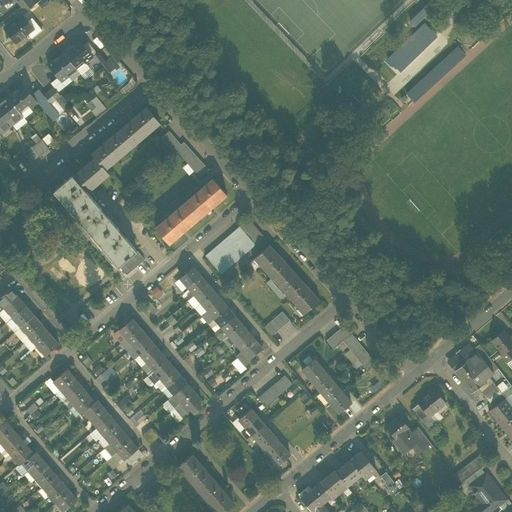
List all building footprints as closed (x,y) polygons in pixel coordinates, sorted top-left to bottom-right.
[(38,5),(33,0),(29,0),(20,7),(26,14),(38,5)] [(421,0),(405,15),(414,25),(440,2),(438,0),(421,0)] [(5,30),(16,43),(34,29),(23,16),(5,30)] [(424,22),(387,58),(399,72),(437,36),(424,22)] [(79,41),(63,53),(80,73),(81,75),(89,68),(85,63),(92,57),(92,56),(83,45),(79,41)] [(88,41),(83,45),(92,56),(97,52),(88,41)] [(405,94),(413,103),(465,55),(457,46),(405,94)] [(104,48),(101,50),(108,58),(111,56),(104,48)] [(96,54),(102,62),(108,58),(101,50),(96,54)] [(71,80),(80,73),(63,53),(48,65),(57,77),(61,82),(68,76),(71,80)] [(108,58),(102,62),(109,71),(118,65),(111,56),(108,58)] [(384,93),(367,75),(354,87),(370,105),(384,93)] [(54,88),(57,92),(72,81),(71,80),(68,76),(61,82),(57,77),(50,83),(54,88)] [(24,85),(8,97),(21,114),(37,101),(32,96),(24,85)] [(54,88),(49,92),(44,96),(50,104),(55,100),(60,96),(57,92),(54,88)] [(39,90),(32,96),(37,101),(52,120),(59,114),(50,104),(44,96),(39,90)] [(60,96),(55,100),(64,110),(70,105),(61,95),(60,96)] [(95,105),(90,110),(95,116),(106,108),(96,96),(90,100),(95,105)] [(0,103),(0,131),(1,133),(23,116),(21,114),(8,97),(0,103)] [(55,100),(50,104),(59,114),(64,110),(55,100)] [(146,107),(119,130),(130,144),(137,138),(140,140),(154,128),(152,126),(158,121),(146,107)] [(91,153),(95,157),(103,167),(110,161),(112,163),(127,151),(125,148),(130,144),(119,130),(91,153)] [(172,152),(177,148),(181,144),(170,130),(161,138),(172,152)] [(127,151),(140,140),(137,138),(130,144),(125,148),(127,151)] [(42,139),(27,151),(35,160),(49,149),(42,139)] [(186,141),(181,144),(177,148),(200,177),(209,169),(186,141)] [(95,157),(73,176),(81,186),(85,182),(91,189),(109,173),(105,169),(103,167),(95,157)] [(103,167),(105,169),(112,163),(110,161),(103,167)] [(54,191),(75,216),(94,201),(81,186),(73,176),(72,175),(54,191)] [(213,178),(184,203),(196,217),(200,214),(205,210),(206,212),(218,202),(216,200),(225,192),(213,178)] [(216,200),(218,202),(227,194),(225,192),(216,200)] [(75,216),(97,241),(115,226),(94,201),(75,216)] [(188,224),(196,217),(184,203),(155,228),(167,242),(176,234),(178,236),(190,226),(188,224)] [(188,224),(190,226),(206,212),(205,210),(200,214),(196,217),(188,224)] [(239,227),(243,232),(253,223),(249,218),(239,227)] [(257,228),(253,223),(243,232),(247,236),(247,237),(257,228)] [(137,251),(115,226),(97,241),(118,267),(124,262),(128,259),(133,255),(137,251)] [(239,227),(234,231),(242,240),(247,236),(243,232),(239,227)] [(261,232),(257,228),(247,237),(251,242),(261,232)] [(237,244),(242,240),(234,231),(229,235),(237,244)] [(266,238),(261,232),(251,242),(254,245),(256,246),(266,238)] [(176,234),(167,242),(169,244),(178,236),(176,234)] [(233,248),(237,244),(229,235),(225,239),(233,248)] [(247,236),(242,240),(249,249),(254,245),(251,242),(247,237),(247,236)] [(228,252),(233,248),(225,239),(220,243),(228,252)] [(245,253),(249,249),(242,240),(237,244),(245,253)] [(223,256),(228,252),(220,243),(215,247),(223,256)] [(240,257),(245,253),(237,244),(233,248),(240,257)] [(274,280),(279,285),(294,272),(268,244),(254,257),(259,263),(258,264),(273,281),(274,280)] [(218,260),(223,256),(215,247),(210,251),(218,260)] [(235,261),(240,257),(233,248),(228,252),(235,261)] [(137,251),(133,255),(140,263),(144,260),(137,251)] [(213,265),(218,260),(210,251),(205,255),(213,265)] [(231,265),(235,261),(228,252),(223,256),(231,265)] [(136,267),(140,263),(133,255),(128,259),(136,267)] [(226,269),(231,265),(223,256),(218,260),(226,269)] [(131,271),(136,267),(128,259),(124,262),(131,271)] [(220,273),(226,269),(218,260),(213,265),(220,273)] [(126,276),(131,271),(124,262),(118,267),(126,276)] [(228,335),(230,337),(235,343),(241,351),(243,353),(249,360),(249,359),(262,348),(255,339),(248,331),(241,323),(235,315),(228,307),(221,300),(214,292),(207,284),(201,276),(193,267),(180,278),(187,287),(194,295),(201,303),(207,311),(213,317),(214,319),(221,327),(228,335)] [(319,300),(294,272),(279,285),(284,290),(283,292),(298,308),(299,307),(305,313),(319,300)] [(0,311),(0,312),(5,308),(4,307),(16,297),(10,289),(0,297),(0,311)] [(188,300),(194,308),(201,303),(194,295),(188,300)] [(25,307),(16,297),(4,307),(5,308),(13,317),(25,307)] [(145,306),(152,315),(157,311),(150,301),(145,306)] [(201,303),(194,308),(201,316),(207,311),(201,303)] [(33,316),(25,307),(13,317),(21,327),(33,316)] [(0,315),(6,323),(13,317),(5,308),(0,312),(0,311),(0,315)] [(282,310),(277,315),(284,324),(289,319),(282,310)] [(207,311),(201,316),(207,322),(213,317),(207,311)] [(177,322),(171,314),(165,319),(172,327),(177,322)] [(280,327),(284,324),(277,315),(272,318),(280,327)] [(41,326),(33,316),(21,327),(29,336),(41,326)] [(13,317),(6,323),(14,332),(21,327),(13,317)] [(275,331),(280,327),(272,318),(268,322),(275,331)] [(125,337),(126,339),(139,328),(140,327),(132,319),(119,330),(114,334),(120,341),(125,337)] [(215,332),(221,327),(214,319),(208,324),(215,332)] [(271,335),(275,331),(268,322),(263,326),(271,335)] [(345,325),(335,333),(343,341),(366,369),(375,361),(345,325)] [(49,335),(41,326),(29,336),(37,346),(49,335)] [(22,342),(29,336),(21,327),(14,332),(22,342)] [(221,327),(215,332),(222,340),(223,339),(228,335),(221,327)] [(128,351),(133,347),(146,336),(139,328),(126,339),(128,341),(123,345),(128,351)] [(491,341),(508,362),(511,358),(511,349),(511,348),(511,346),(511,340),(504,330),(491,341)] [(338,345),(343,341),(335,333),(331,336),(338,345)] [(58,346),(49,335),(37,346),(46,356),(47,355),(58,346)] [(29,336),(22,342),(31,351),(37,346),(29,336)] [(133,347),(140,355),(153,344),(146,336),(133,347)] [(333,349),(338,345),(331,336),(326,340),(333,349)] [(230,347),(235,343),(230,337),(224,341),(230,347)] [(197,347),(192,342),(186,347),(191,352),(197,347)] [(140,355),(147,363),(159,352),(153,344),(140,355)] [(476,348),(485,360),(489,357),(480,345),(476,348)] [(224,352),(219,346),(213,351),(218,357),(224,352)] [(133,347),(128,351),(127,351),(134,359),(135,359),(140,355),(133,347)] [(205,352),(201,347),(195,352),(199,357),(205,352)] [(471,394),(478,389),(485,383),(483,381),(489,377),(495,372),(485,360),(476,348),(466,357),(469,361),(456,371),(461,377),(459,379),(471,394)] [(166,360),(159,352),(147,363),(142,367),(147,373),(152,369),(153,371),(166,360)] [(237,357),(244,366),(251,361),(249,359),(249,360),(243,353),(237,357)] [(38,363),(42,367),(51,360),(47,355),(46,356),(38,363)] [(93,363),(87,355),(81,359),(87,367),(93,363)] [(147,363),(140,355),(135,359),(141,367),(142,367),(147,363)] [(244,366),(237,357),(231,362),(240,374),(246,368),(244,366)] [(453,366),(456,371),(469,361),(466,357),(453,366)] [(301,369),(311,381),(323,370),(314,358),(301,369)] [(121,359),(111,367),(115,371),(125,364),(121,359)] [(173,368),(166,360),(153,371),(155,373),(160,379),(167,387),(180,376),(173,368)] [(99,364),(92,370),(97,376),(104,370),(99,364)] [(54,381),(61,389),(74,378),(67,370),(54,381)] [(333,381),(323,370),(311,381),(320,391),(333,381)] [(105,372),(98,378),(103,384),(110,378),(105,372)] [(150,377),(155,383),(160,379),(155,373),(150,377)] [(150,377),(148,375),(143,379),(150,387),(155,383),(150,377)] [(284,375),(280,379),(287,387),(292,384),(284,375)] [(187,384),(180,376),(167,387),(174,395),(187,384)] [(494,384),(489,377),(483,381),(485,383),(478,389),(482,393),(494,384)] [(61,389),(67,397),(80,386),(74,378),(61,389)] [(162,391),(167,387),(160,379),(155,383),(162,391)] [(280,379),(275,382),(283,391),(287,387),(280,379)] [(61,389),(54,381),(48,386),(55,394),(61,389)] [(342,392),(333,381),(320,391),(329,402),(342,392)] [(275,382),(271,386),(278,395),(283,391),(275,382)] [(296,382),(288,388),(293,395),(301,388),(296,382)] [(193,392),(187,384),(174,395),(180,403),(193,392)] [(482,393),(485,396),(497,387),(494,384),(482,393)] [(67,397),(74,405),(87,394),(80,386),(67,397)] [(271,386),(266,390),(274,399),(278,395),(271,386)] [(485,396),(490,402),(502,392),(498,386),(497,387),(485,396)] [(168,399),(174,395),(167,387),(162,391),(168,399)] [(61,389),(55,394),(62,402),(67,397),(61,389)] [(417,403),(420,406),(427,415),(429,417),(431,416),(446,403),(434,389),(417,403)] [(266,390),(262,394),(269,403),(274,399),(266,390)] [(194,391),(193,392),(180,403),(182,405),(188,412),(188,411),(191,409),(198,403),(201,400),(194,391)] [(299,396),(304,401),(308,397),(304,392),(299,396)] [(351,403),(342,392),(329,402),(339,413),(351,403)] [(507,400),(502,392),(490,402),(495,410),(507,400)] [(83,411),(94,402),(90,397),(87,394),(74,405),(81,413),(83,411)] [(265,407),(269,403),(262,394),(257,398),(265,407)] [(134,411),(129,406),(133,402),(126,395),(117,403),(129,416),(134,411)] [(174,395),(168,399),(167,400),(174,408),(180,403),(174,395)] [(83,411),(90,420),(103,408),(96,400),(94,402),(83,411)] [(169,412),(174,408),(167,400),(162,404),(169,412)] [(492,413),(502,426),(511,418),(511,405),(507,400),(495,410),(492,413)] [(27,410),(31,415),(39,407),(35,403),(27,410)] [(182,405),(180,403),(174,408),(169,412),(178,423),(184,418),(176,409),(182,405)] [(201,407),(198,403),(191,409),(194,412),(201,407)] [(236,410),(242,416),(250,409),(245,403),(236,410)] [(81,413),(74,405),(69,410),(76,418),(81,413)] [(190,413),(188,411),(188,412),(182,405),(176,409),(184,418),(190,413)] [(422,420),(427,415),(420,406),(414,411),(422,420)] [(90,420),(97,428),(110,416),(103,408),(90,420)] [(244,426),(245,427),(257,417),(251,409),(250,409),(242,416),(238,419),(244,426)] [(146,418),(140,410),(131,417),(138,425),(143,421),(146,418)] [(422,420),(428,428),(435,421),(431,416),(429,417),(427,415),(422,420)] [(97,428),(104,435),(117,424),(110,416),(97,428)] [(393,441),(403,452),(411,446),(415,443),(409,435),(411,434),(408,430),(410,429),(400,416),(394,421),(393,420),(385,426),(396,439),(393,441)] [(245,427),(252,435),(264,424),(257,417),(245,427)] [(244,426),(238,419),(237,418),(232,423),(238,431),(244,426)] [(511,418),(502,426),(511,438),(511,418)] [(0,439),(13,429),(5,421),(0,425),(0,439)] [(150,429),(143,421),(138,425),(135,427),(142,435),(150,429)] [(104,435),(111,443),(124,432),(117,424),(104,435)] [(252,435),(258,442),(270,432),(264,424),(252,435)] [(104,435),(97,428),(92,432),(99,440),(104,435)] [(142,435),(150,444),(159,437),(151,428),(150,429),(142,435)] [(415,443),(420,450),(430,442),(419,428),(411,434),(409,435),(415,443)] [(0,439),(0,441),(6,448),(19,438),(13,429),(0,439)] [(124,432),(111,443),(118,451),(131,440),(124,432)] [(258,442),(265,450),(277,439),(270,432),(258,442)] [(111,443),(104,435),(99,440),(106,448),(111,443)] [(6,448),(13,456),(26,445),(24,443),(21,439),(19,438),(6,448)] [(265,450),(271,458),(283,447),(277,439),(265,450)] [(138,449),(131,440),(118,451),(125,460),(138,449)] [(117,452),(118,451),(111,443),(106,448),(105,449),(112,457),(112,456),(117,452)] [(415,443),(411,446),(416,453),(420,450),(415,443)] [(20,465),(22,463),(33,454),(26,445),(13,456),(20,465)] [(290,455),(283,447),(271,458),(278,466),(290,455)] [(13,456),(6,448),(0,452),(7,460),(13,456)] [(112,457),(105,449),(100,453),(107,461),(112,457)] [(125,460),(130,465),(142,454),(138,449),(125,460)] [(454,473),(462,483),(465,480),(480,468),(492,459),(485,450),(454,473)] [(117,452),(112,456),(119,464),(125,460),(118,451),(117,452)] [(362,451),(350,460),(361,474),(365,479),(377,469),(362,451)] [(22,463),(29,471),(43,460),(36,452),(33,454),(22,463)] [(178,466),(199,491),(214,479),(192,454),(178,466)] [(112,456),(112,457),(107,461),(106,461),(113,469),(119,464),(112,456)] [(49,468),(43,460),(29,471),(36,479),(49,468)] [(350,460),(336,472),(347,486),(361,474),(350,460)] [(22,463),(20,465),(15,468),(22,476),(29,471),(22,463)] [(56,476),(49,468),(36,479),(43,487),(56,476)] [(485,474),(480,468),(465,480),(470,486),(485,474)] [(334,470),(320,482),(332,496),(333,497),(347,486),(336,472),(334,470)] [(138,497),(146,506),(174,482),(166,473),(138,497)] [(473,511),(487,511),(489,511),(490,511),(499,505),(506,499),(499,491),(498,492),(485,474),(470,486),(473,484),(477,490),(473,493),(474,494),(475,493),(483,503),(473,511)] [(63,484),(56,476),(43,487),(49,495),(63,484)] [(377,489),(384,496),(397,486),(391,478),(377,489)] [(222,511),(234,503),(214,479),(199,491),(216,511),(222,511)] [(298,494),(312,511),(322,504),(332,496),(320,482),(311,489),(306,488),(298,494)] [(70,492),(63,484),(49,495),(56,503),(70,492)] [(49,495),(43,487),(38,491),(44,499),(49,495)] [(77,500),(70,492),(56,503),(63,511),(77,500)] [(499,505),(502,510),(511,503),(507,498),(506,499),(499,505)]
